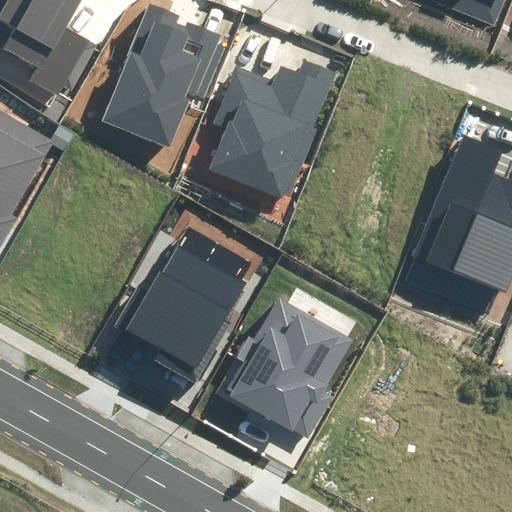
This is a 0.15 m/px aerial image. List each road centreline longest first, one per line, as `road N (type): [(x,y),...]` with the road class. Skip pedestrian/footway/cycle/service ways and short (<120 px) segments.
road 1 (tertiary): [(218,511),(0,389)]
road 2 (residential): [(511,91),(279,0)]
